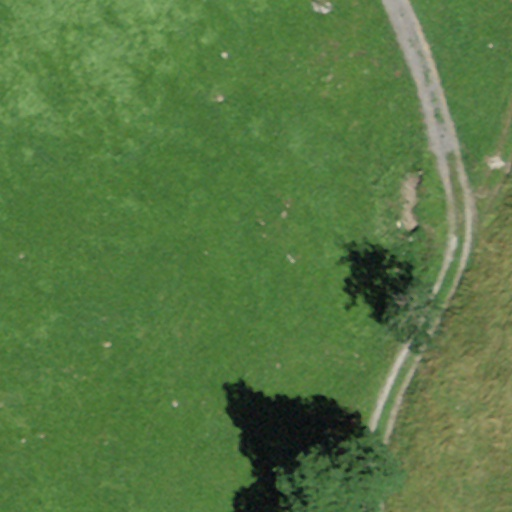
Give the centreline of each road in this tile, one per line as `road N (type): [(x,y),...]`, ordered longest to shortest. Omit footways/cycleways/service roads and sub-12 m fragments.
road 1 (track): [(462,193),(453,284),(390,382),(369,442),(372,511)]
road 2 (track): [(399,0),(462,193)]
